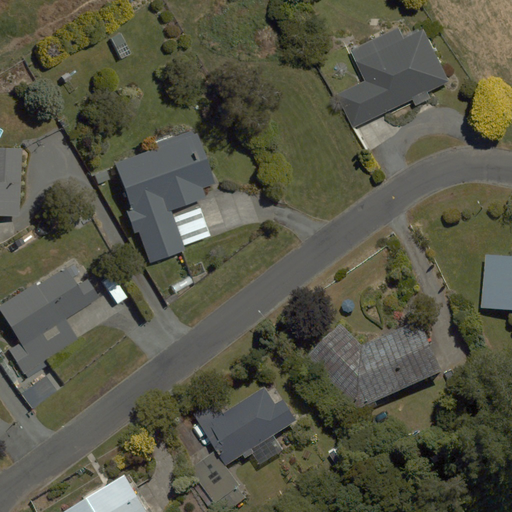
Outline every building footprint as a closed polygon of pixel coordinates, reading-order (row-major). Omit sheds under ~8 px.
[(363,81),(334,92),(349,128),(455,84),(429,24),(404,35),(402,30),(350,51),(363,81)] [(170,220),(196,210),(214,186),(195,137),(112,169),(149,266),(183,253),(170,220)] [(0,226),(16,227),(17,152),(0,151),(0,226)] [(80,259),(0,305),(0,314),(17,344),(7,350),(22,375),(80,341),(69,321),(104,301),(80,259)] [(481,314),(511,317),(511,262),(488,260),(481,314)] [(447,377),(422,330),(371,354),(346,331),(312,361),(356,416),(447,377)] [(195,464),(222,511),(241,511),(253,505),(232,469),(247,460),(252,469),(281,452),(276,443),(302,428),(272,375),(197,419),(216,452),(195,464)] [(111,490),(106,481),(79,495),(84,505),(71,511),(148,511),(130,479),(111,490)]
